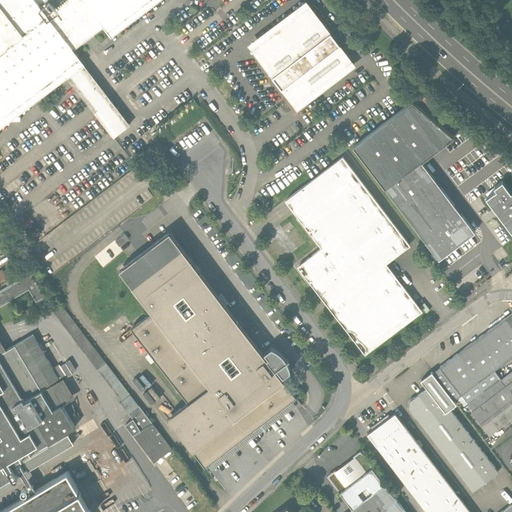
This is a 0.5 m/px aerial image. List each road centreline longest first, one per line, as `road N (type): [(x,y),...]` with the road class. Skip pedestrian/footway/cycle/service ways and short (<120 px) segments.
road 1 (unclassified): [(342,400),(341,366),(215,205),(201,158)]
road 2 (unclassified): [(342,400),(360,396),(498,295),(511,294)]
road 3 (primary): [(391,0),(511,106)]
road 4 (unclassified): [(233,511),(335,417),(342,400)]
